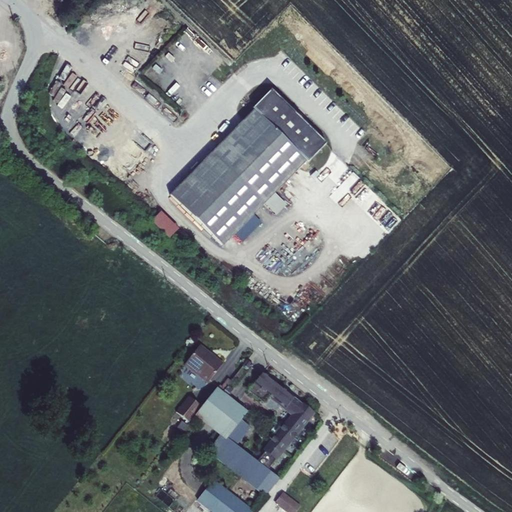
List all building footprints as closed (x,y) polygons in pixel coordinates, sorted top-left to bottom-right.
[(173,201),(225,253),(311,169),(312,170),(330,152),(276,97),(257,116),(259,117),(173,201)] [(152,221),(169,239),(179,229),(161,212),(152,221)] [(206,383),(221,364),(212,357),(211,359),(205,355),(207,353),(198,346),(183,365),(206,383)] [(251,366),(246,362),(241,368),(246,371),(251,366)] [(262,465),(267,470),(312,415),(262,374),(248,392),(262,404),(268,396),(293,416),(264,453),(269,457),(262,465)] [(263,496),(276,479),(266,471),(260,467),(235,447),(245,434),(242,432),(251,419),(215,390),(194,416),(220,436),(206,453),(263,496)] [(179,417),(192,401),(187,397),(175,413),(179,417)] [(199,407),(192,401),(179,417),(187,424),(199,407)] [(278,481),(276,479),(263,496),(265,498),(278,481)] [(250,511),(212,482),(197,502),(209,511),(250,511)] [(298,511),(301,509),(285,496),(277,507),(283,511),(298,511)]
